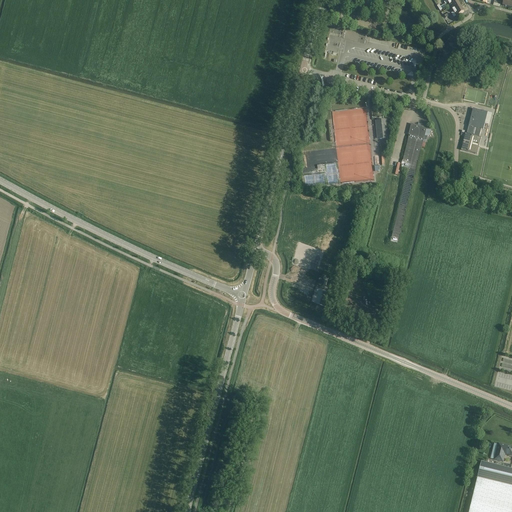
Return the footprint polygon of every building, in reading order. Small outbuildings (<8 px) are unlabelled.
[(458,3),(451,7),(454,12),(461,7),(458,3)] [(461,7),(454,12),(456,16),(464,12),(461,7)] [(469,126),(471,127),(470,133),(476,134),(477,128),(483,130),(488,113),(478,110),(478,111),(473,110),(473,109),(469,126)] [(376,121),(376,126),(377,129),(379,129),(380,140),(389,139),(387,120),(376,121)] [(426,128),(412,124),(401,167),(408,169),(391,242),(398,243),(424,139),(426,140),(427,136),(424,136),(426,128)] [(481,138),(466,134),(461,150),(477,154),(481,138)] [(326,293),(321,306),(325,307),(329,294),(326,293)] [(511,446),(498,443),(494,460),(503,462),(505,454),(511,456),(511,446)] [(469,511),(511,511),(511,469),(481,462),(477,478),(476,483),(469,511)]
